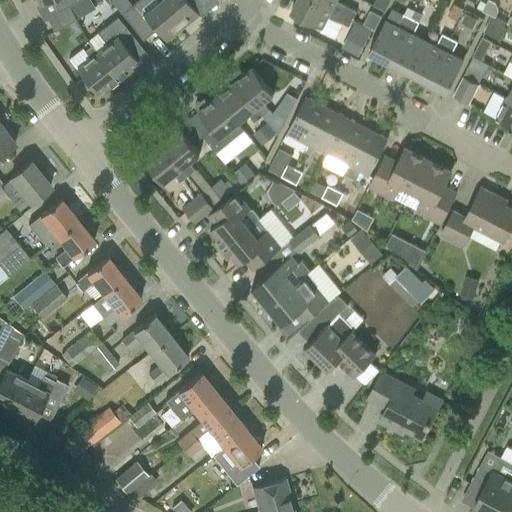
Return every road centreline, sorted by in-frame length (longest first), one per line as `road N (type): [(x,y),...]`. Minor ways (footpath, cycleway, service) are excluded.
road 1 (tertiary): [(393,511),(316,444),(83,156)]
road 2 (residential): [(238,24),(511,172)]
road 3 (residential): [(83,156),(238,24)]
road 4 (tertiary): [(83,156),(0,45)]
road 5 (residential): [(111,511),(0,453)]
